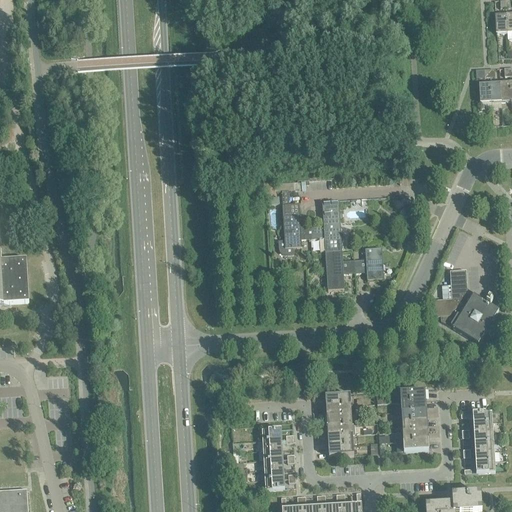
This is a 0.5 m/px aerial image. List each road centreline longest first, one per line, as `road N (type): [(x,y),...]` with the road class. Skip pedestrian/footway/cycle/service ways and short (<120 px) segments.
road 1 (tertiary): [(178,346),(379,328),(411,298),(473,166),(511,155)]
road 2 (residential): [(25,374),(54,311),(54,287),(10,96),(3,0)]
road 3 (secondary): [(123,0),(147,348)]
road 4 (secondary): [(178,346),(161,0)]
road 5 (residential): [(365,484),(449,479),(444,395),(484,392)]
road 6 (residential): [(251,408),(305,404),(310,487),(365,484)]
road 7 (secondary): [(188,511),(178,346)]
road 8 (secondary): [(147,348),(156,511)]
road 9 (residential): [(25,374),(59,511)]
